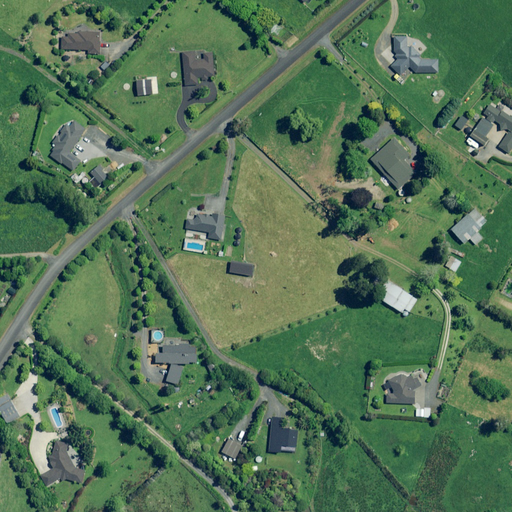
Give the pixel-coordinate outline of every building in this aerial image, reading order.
[(282,28),(276,24),(271,31),(278,36),(282,28)] [(99,54),(100,33),(77,32),(77,34),(68,33),(68,37),(62,37),(61,49),(88,50),(88,53),(99,54)] [(419,58),(422,55),(412,45),(409,48),(407,48),(407,46),(407,37),(394,37),(394,52),(396,55),(395,57),(398,60),(391,67),(401,76),(410,67),(416,73),(438,73),(438,59),(421,59),(419,58)] [(195,60),(195,52),(182,53),(185,86),(198,84),(197,78),(202,77),(202,80),(207,80),(207,77),(214,76),(212,53),(203,54),(204,60),(195,60)] [(108,65),(105,62),(100,66),(104,70),(108,65)] [(504,107),(500,104),(497,109),(490,104),(484,113),(489,117),(487,120),(483,118),(471,136),(484,145),(488,139),(485,137),(496,121),(500,124),(501,130),(507,129),(510,131),(499,147),(509,153),(511,148),(511,116),(511,117),(502,111),(504,107)] [(83,136),(81,135),(85,130),(74,122),(70,127),(66,124),(60,132),(61,133),(59,135),(58,135),(53,143),(56,145),(52,151),(53,152),(50,156),(62,163),(73,171),(81,160),(71,153),(83,136)] [(398,189),(408,181),(409,182),(415,176),(414,175),(416,173),(404,161),(410,155),(394,139),(371,160),(398,189)] [(101,184),(111,175),(108,173),(101,164),(91,173),(95,178),(101,184)] [(476,232),(483,226),(480,222),(484,219),(475,208),(451,229),(464,243),(470,238),(475,244),(482,238),(476,232)] [(225,216),(212,214),(212,216),(197,213),(196,221),(187,219),(185,229),(209,233),(208,238),(221,240),(225,216)] [(492,250),(484,243),(481,246),(489,254),(492,250)] [(464,254),(458,251),(452,248),(450,252),(456,255),(463,258),(464,254)] [(461,262),(450,256),(445,266),(456,272),(461,262)] [(417,299),(392,284),(381,300),(402,313),(405,309),(410,312),(417,299)] [(156,353),(155,363),(170,363),(170,364),(190,364),(190,363),(196,363),(196,352),(195,352),(195,346),(195,343),(179,343),(179,346),(163,346),(163,353),(156,353)] [(184,368),(172,364),(167,381),(179,385),(184,368)] [(390,382),(383,385),(386,391),(392,388),(394,391),(394,394),(387,394),(387,403),(414,404),(415,390),(419,388),(422,387),(416,374),(408,378),(407,378),(405,373),(389,381),(390,382)] [(20,418),(20,417),(10,400),(7,395),(0,399),(0,411),(7,425),(20,418)] [(10,400),(20,417),(27,413),(18,396),(10,400)] [(284,418),(272,417),(269,452),(280,453),(281,446),(296,447),(297,430),(283,429),(284,418)] [(244,446),(229,437),(221,452),(236,460),(244,446)] [(51,462),(50,462),(54,469),(53,469),(41,476),(46,487),(61,479),(62,482),(67,480),(81,483),(84,471),(75,467),(66,451),(68,444),(56,441),(52,455),(48,457),(50,461),(51,461),(51,462)]
